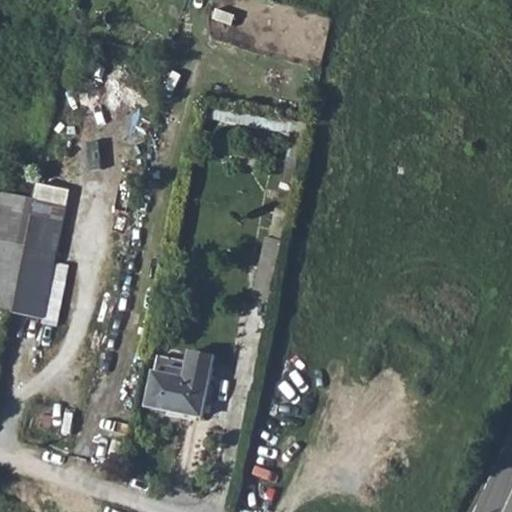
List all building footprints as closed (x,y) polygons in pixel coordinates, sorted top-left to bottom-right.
[(263,169),(265,156),(251,154),(249,167),(263,169)] [(280,185),(291,188),(295,165),(285,163),(280,185)] [(0,313),(43,321),(56,253),(24,248),(29,220),(12,218),(9,230),(0,228),(0,313)] [(269,302),(283,244),(268,240),(252,298),(269,302)] [(255,386),(261,349),(242,346),(236,383),(255,386)] [(148,409),(203,420),(215,358),(190,353),(189,366),(158,360),(148,409)]
